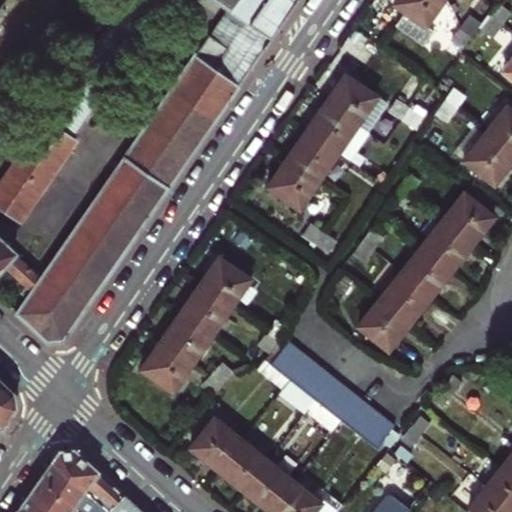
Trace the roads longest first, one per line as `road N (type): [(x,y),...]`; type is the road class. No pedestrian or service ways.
road 1 (residential): [(331,0),(60,391)]
road 2 (tertiary): [(194,511),(60,391)]
